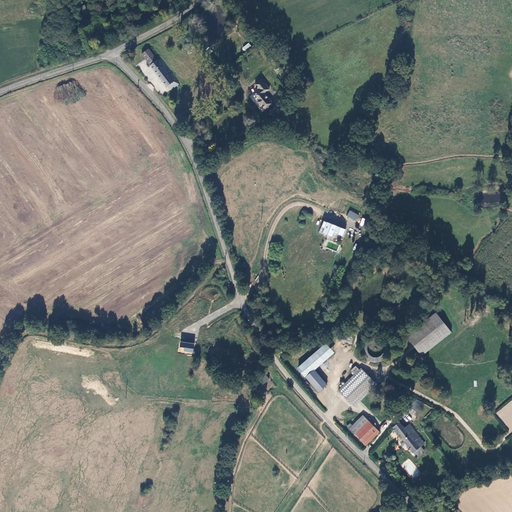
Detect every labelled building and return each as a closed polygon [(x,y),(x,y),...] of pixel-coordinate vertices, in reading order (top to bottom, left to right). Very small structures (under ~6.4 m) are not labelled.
[(85,16),(90,14),(86,6),(81,9),(85,16)] [(245,51),(251,45),(248,42),(242,49),(245,51)] [(142,55),(151,67),(158,61),(149,49),(142,55)] [(151,67),(168,88),(169,88),(175,83),(172,79),(174,77),(173,75),(171,77),(158,61),(151,67)] [(271,105),(263,95),(268,91),(261,81),(254,86),(258,92),(252,97),(256,102),(255,103),(257,106),(258,105),(263,112),(271,105)] [(175,83),(169,88),(172,91),(178,86),(175,83)] [(356,221),(359,215),(349,210),(346,216),(356,221)] [(342,236),(345,229),(324,220),(319,231),(323,233),(325,229),(334,232),(333,235),(335,236),(337,233),(342,236)] [(421,357),(451,335),(435,314),(405,337),(421,357)] [(179,352),(193,353),(194,343),(180,342),(179,352)] [(325,343),(296,368),(318,393),(327,385),(315,370),(334,353),(325,343)] [(381,359),(374,354),(371,357),(369,356),(367,358),(373,362),(375,360),(378,362),(381,359)] [(338,391),(354,408),(377,385),(362,369),(355,366),(351,370),(354,375),(350,372),(343,380),(346,383),(338,391)] [(263,385),(269,378),(265,374),(258,381),(263,385)] [(409,408),(419,413),(424,403),(414,398),(409,408)] [(408,414),(403,418),(407,423),(412,419),(408,414)] [(361,417),(348,431),(364,447),(377,433),(361,417)] [(405,447),(407,445),(418,459),(426,452),(422,447),(426,444),(411,424),(407,428),(405,426),(404,427),(400,421),(392,427),(404,441),(402,442),(401,443),(401,445),(401,446),(403,447),(405,447)]
